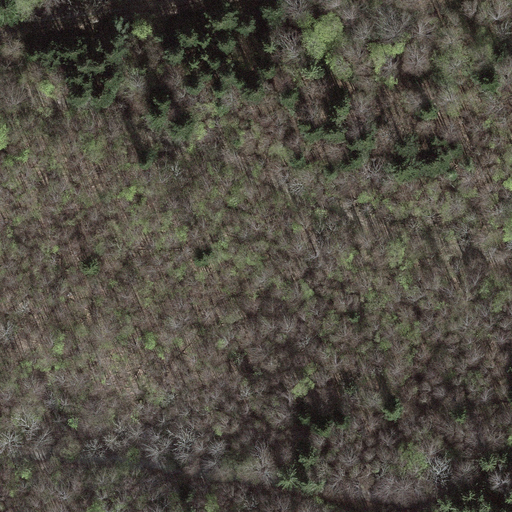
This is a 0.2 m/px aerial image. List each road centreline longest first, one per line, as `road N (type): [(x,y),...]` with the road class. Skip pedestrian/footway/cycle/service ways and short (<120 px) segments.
road 1 (track): [(446,511),(263,480),(0,456)]
road 2 (track): [(191,0),(0,30)]
